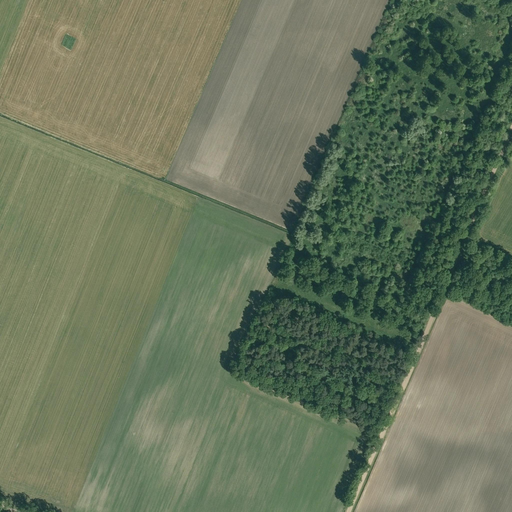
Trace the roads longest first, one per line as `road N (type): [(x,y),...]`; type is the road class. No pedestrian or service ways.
road 1 (track): [(348,511),(443,290)]
road 2 (track): [(511,127),(443,290)]
